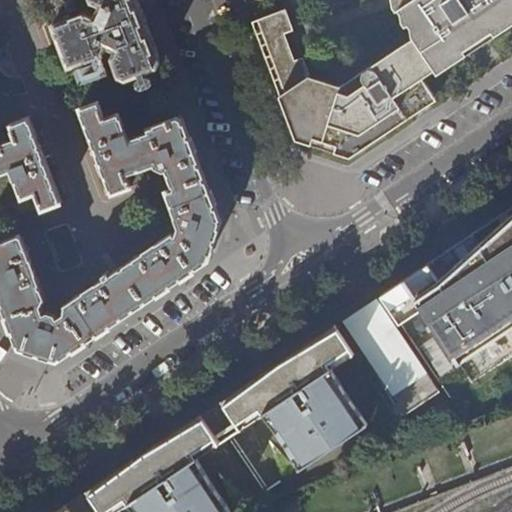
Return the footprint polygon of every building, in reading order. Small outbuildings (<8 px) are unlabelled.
[(121,75),(129,78),(156,68),(160,61),(141,10),(137,0),(93,0),(94,1),(102,5),(98,15),(90,11),(55,24),(71,67),(106,54),(110,45),(118,49),(114,57),(121,75)] [(295,61),(285,34),(294,31),(286,9),(252,22),(259,40),(287,114),(296,137),(311,143),(313,136),(336,144),(334,151),(351,156),(382,135),(430,104),(438,98),(424,77),(433,72),(436,76),(483,44),(511,24),(511,0),(392,0),(394,6),(398,12),(401,10),(403,13),(404,22),(407,27),(411,25),(412,27),(414,38),(419,45),(380,72),(378,69),(375,68),(372,68),(368,69),(365,73),(364,76),(365,80),(369,86),(354,95),(350,89),(311,77),(304,58),(295,61)] [(19,348),(57,360),(83,343),(147,301),(208,260),(221,222),(203,176),(186,130),(182,118),(176,118),(150,127),(142,106),(107,118),(101,101),(82,108),(113,194),(145,182),(141,169),(155,164),(156,166),(163,171),(165,170),(172,190),(165,192),(179,229),(176,236),(172,234),(64,306),(62,311),(64,314),(56,319),(54,316),(48,314),(44,316),(40,307),(43,305),(45,300),(20,234),(4,240),(0,227),(0,297),(7,315),(19,348)] [(37,194),(43,211),(63,204),(31,118),(0,129),(0,134),(4,144),(0,145),(0,200),(2,206),(37,194)] [(382,293),(401,322),(423,308),(459,362),(511,327),(511,206),(495,218),(501,226),(482,244),(474,232),(386,290),(382,293)] [(348,316),(344,318),(363,346),(396,403),(392,406),(399,417),(441,390),(378,296),(348,316)] [(298,349),(222,400),(240,428),(264,411),(283,437),(301,467),(372,419),(347,382),(336,364),(355,351),(337,323),(298,349)] [(162,439),(87,490),(102,511),(114,511),(128,502),(136,511),(233,511),(235,511),(214,484),(199,456),(221,441),(202,413),(162,439)] [(73,511),(67,503),(54,511),(73,511)]
